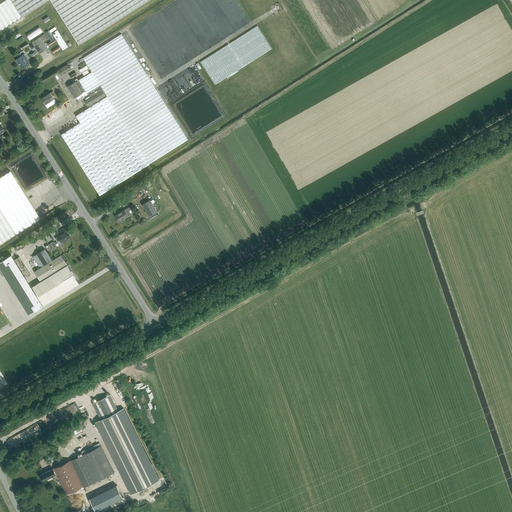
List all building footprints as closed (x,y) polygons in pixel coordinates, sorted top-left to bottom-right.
[(148,0),(4,0),(0,3),(0,30),(22,17),(47,0),(50,0),(79,44),(148,0)] [(295,6),(250,34),(280,82),(325,54),(295,6)] [(68,47),(64,40),(58,30),(52,33),(56,40),(63,50),(68,47)] [(88,106),(75,114),(80,122),(61,134),(100,196),(144,168),(150,164),(188,140),(144,70),(121,34),(83,58),(92,71),(90,72),(88,69),(83,71),(86,75),(79,79),(87,93),(100,85),(106,95),(88,106)] [(47,48),(40,37),(40,36),(32,42),(39,53),(47,48)] [(22,68),(28,65),(22,55),(21,55),(20,53),(16,55),(18,58),(16,59),(22,68)] [(61,76),(72,69),(68,64),(57,71),(61,76)] [(82,93),(82,92),(85,90),(79,79),(75,81),(67,86),(74,98),(82,93)] [(106,95),(103,90),(84,101),(88,106),(106,95)] [(53,96),(55,94),(53,91),(50,92),(41,98),(45,104),(54,98),(53,96)] [(0,243),(15,234),(40,218),(10,171),(0,176),(0,243)] [(40,191),(49,186),(46,182),(44,184),(42,182),(36,186),(40,191)] [(146,187),(144,183),(143,182),(132,188),(136,194),(144,189),(146,187)] [(150,199),(142,204),(151,219),(159,214),(157,211),(150,199)] [(131,214),(129,211),(131,210),(129,207),(125,209),(115,215),(119,221),(131,214)] [(71,236),(67,230),(65,227),(59,231),(61,234),(58,236),(55,238),(57,241),(60,240),(61,242),(71,236)] [(41,281),(32,287),(37,294),(44,305),(79,283),(67,264),(61,255),(52,260),(44,248),(36,254),(37,254),(33,257),(40,268),(35,271),(41,281)] [(0,267),(29,314),(44,305),(37,294),(36,294),(11,254),(0,260),(0,267)] [(128,384),(136,379),(132,373),(124,378),(128,384)] [(149,397),(145,388),(144,385),(134,388),(132,383),(128,384),(135,402),(149,397)] [(101,419),(96,422),(131,493),(158,480),(123,408),(117,411),(109,395),(93,403),(101,419)] [(24,424),(0,437),(0,439),(2,443),(4,442),(6,446),(29,432),(24,424)] [(91,443),(97,441),(91,424),(85,426),(91,443)] [(71,460),(84,487),(114,472),(99,442),(77,453),(78,456),(71,460)] [(52,476),(57,473),(67,494),(83,486),(71,460),(53,468),(54,468),(40,475),(43,480),(52,476)] [(117,485),(89,499),(95,511),(123,497),(117,485)]
